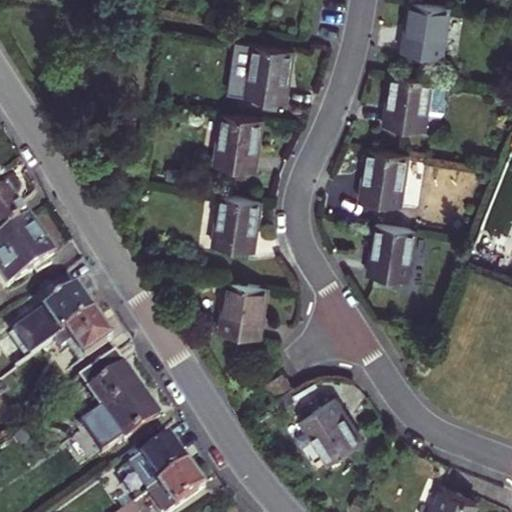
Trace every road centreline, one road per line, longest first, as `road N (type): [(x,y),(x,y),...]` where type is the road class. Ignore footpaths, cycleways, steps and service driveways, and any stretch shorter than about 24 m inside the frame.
road 1 (residential): [(362,0),(338,98),(297,187),(297,233),(408,411),(451,439),(511,461)]
road 2 (tertiary): [(288,511),(225,432),(0,81)]
